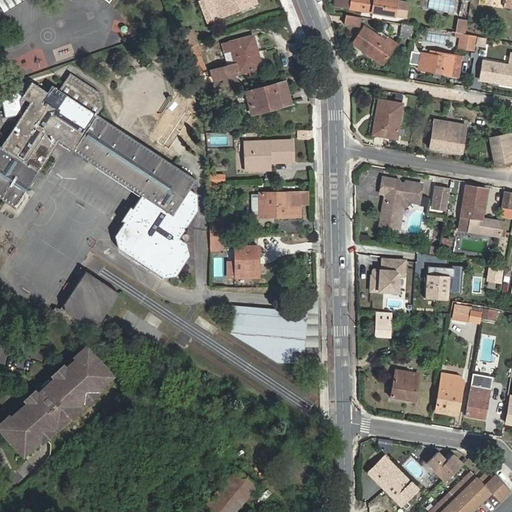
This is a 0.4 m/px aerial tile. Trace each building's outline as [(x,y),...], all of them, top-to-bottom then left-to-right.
[(106,0),(108,1),(108,0),(0,0),(0,8),(12,0),(106,0)] [(257,0),(211,0),(203,4),(211,23),(242,10),(259,4),(257,0)] [(343,0),(342,8),(402,18),(404,5),(396,3),(396,0),(343,0)] [(360,17),(348,15),(346,25),(359,27),(360,17)] [(466,22),(457,20),(455,32),(464,33),(466,22)] [(412,33),(413,26),(399,23),(398,31),(412,33)] [(386,43),(385,42),(365,27),(353,43),(361,49),(364,45),(378,56),(375,59),(383,65),(397,44),(390,38),(386,43)] [(195,47),(189,32),(182,34),(188,50),(195,47)] [(460,34),(458,47),(472,49),(474,37),(460,34)] [(264,67),(255,36),(225,44),(227,53),(234,51),(237,63),(210,71),(213,82),(264,67)] [(364,45),(361,49),(375,59),(378,56),(364,45)] [(434,55),(430,55),(420,53),(418,69),(451,75),(454,56),(435,52),(434,55)] [(460,78),(466,79),(469,55),(462,54),(460,78)] [(511,65),(483,61),(480,80),(511,85),(511,65)] [(0,136),(0,196),(12,204),(51,141),(134,194),(112,231),(115,242),(160,271),(174,269),(184,253),(181,241),(173,236),(192,206),(190,190),(182,185),(188,175),(89,113),(94,104),(91,91),(62,73),(51,90),(44,85),(39,92),(24,82),(12,100),(17,107),(0,136)] [(287,83),(249,93),(254,114),(292,103),(287,83)] [(397,137),(403,104),(378,99),(376,115),(378,115),(375,133),(397,137)] [(153,140),(170,151),(193,116),(176,105),(153,140)] [(466,126),(434,121),(429,150),(461,155),(466,126)] [(495,164),(511,160),(511,133),(511,132),(489,137),(495,164)] [(292,160),(292,139),(245,141),(246,170),(284,168),(283,160),(292,160)] [(225,173),(211,175),(212,186),(226,184),(225,173)] [(399,180),(383,177),(381,193),(385,193),(388,194),(387,199),(384,202),(380,225),(399,228),(403,207),(411,202),(419,203),(422,184),(407,181),(402,184),(399,180)] [(486,188),(466,185),(463,210),(462,217),(470,219),(483,220),(486,188)] [(450,188),(436,186),(433,207),(446,210),(450,188)] [(511,192),(505,191),(503,205),(511,206),(511,192)] [(261,193),(261,217),(300,216),(300,192),(261,193)] [(511,206),(503,205),(501,215),(511,217),(511,212),(511,206)] [(224,235),(223,216),(210,216),(210,235),(224,235)] [(470,219),(462,217),(460,231),(472,232),(473,227),(469,226),(470,219)] [(483,220),(470,219),(469,226),(473,227),(472,232),(502,236),(503,223),(483,220)] [(210,249),(224,249),(224,235),(210,235),(210,249)] [(442,238),(442,248),(451,248),(451,238),(442,238)] [(259,245),(235,245),(235,261),(228,261),(228,276),(256,276),(259,276),(259,245)] [(387,258),(423,262),(424,252),(388,248),(387,258)] [(427,274),(425,274),(425,297),(452,299),(454,276),(443,275),(443,266),(428,265),(427,274)] [(487,282),(499,284),(501,272),(489,270),(487,282)] [(53,311),(50,324),(75,330),(81,319),(95,327),(114,292),(80,273),(58,312),(53,311)] [(481,320),(483,307),(455,301),(452,316),(469,319),(469,317),(481,320)] [(483,318),(492,320),(493,309),(485,308),(483,318)] [(235,311),(233,332),(299,364),(310,364),(310,354),(311,354),(310,319),(235,311)] [(394,313),(378,312),(376,337),(392,338),(394,313)] [(0,424),(0,426),(21,450),(32,440),(36,444),(101,386),(99,383),(110,373),(87,347),(76,357),(77,359),(12,417),(10,415),(0,424)] [(391,398),(414,402),(417,383),(418,374),(396,370),(391,398)] [(474,373),(466,416),(487,420),(495,377),(474,373)] [(455,386),(456,381),(457,377),(441,375),(436,410),(457,415),(461,387),(455,386)] [(458,451),(448,449),(439,458),(453,472),(467,459),(458,451)] [(410,482),(384,456),(367,472),(401,506),(413,494),(406,487),(410,482)] [(203,509),(205,511),(234,511),(256,487),(236,470),(203,509)] [(504,487),(488,470),(478,480),(470,472),(428,511),(469,511),(490,493),(497,500),(503,495),(499,491),(504,487)] [(503,495),(508,490),(504,487),(499,491),(503,495)] [(0,511),(17,511),(22,508),(13,497),(0,508),(0,511)]
